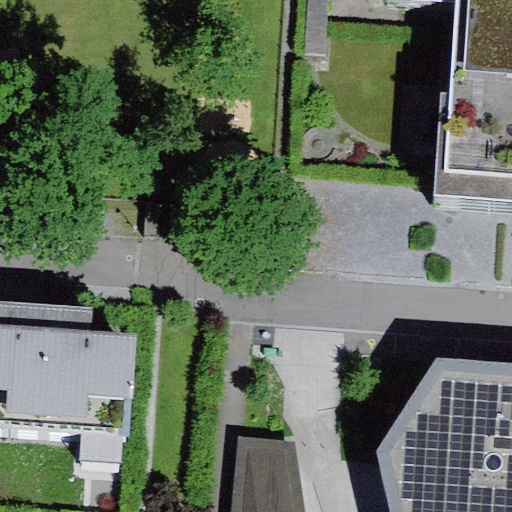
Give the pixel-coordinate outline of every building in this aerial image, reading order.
[(329,0),(308,0),(305,54),(327,56),(329,0)] [(511,0),(389,0),(390,2),(459,7),(453,104),(442,104),(435,204),(511,209),(511,0)] [(0,430),(131,440),(138,343),(91,339),(93,316),(0,309),(0,430)] [(511,511),(511,363),(437,358),(381,449),(390,491),(394,511),(511,511)] [(307,511),(298,442),(240,437),(232,511),(307,511)]
